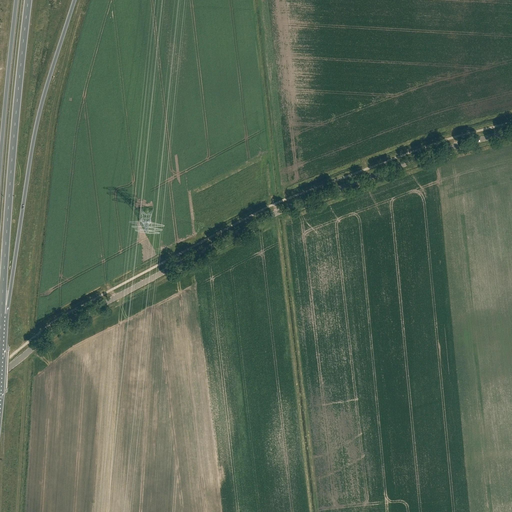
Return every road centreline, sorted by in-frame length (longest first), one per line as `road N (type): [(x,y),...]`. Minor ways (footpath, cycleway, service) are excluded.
road 1 (tertiary): [(0,375),(75,318),(269,215),(511,131)]
road 2 (trunk): [(0,323),(35,129),(74,0)]
road 3 (trunk): [(0,323),(28,0)]
road 4 (trunk): [(16,0),(0,160)]
